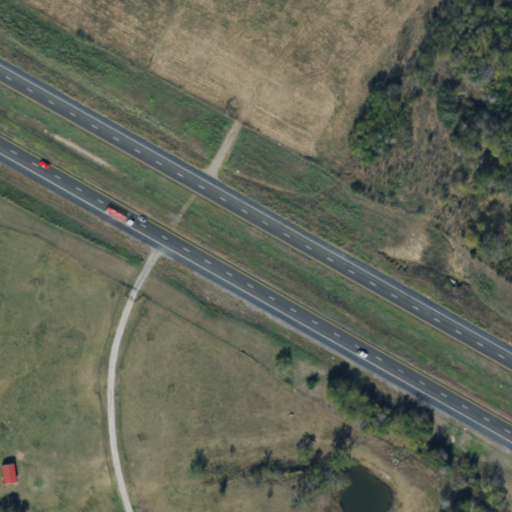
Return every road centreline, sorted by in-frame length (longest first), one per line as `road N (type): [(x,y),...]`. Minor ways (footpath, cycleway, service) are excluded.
road 1 (trunk): [(0,146),(511,435)]
road 2 (trunk): [(511,361),(0,72)]
